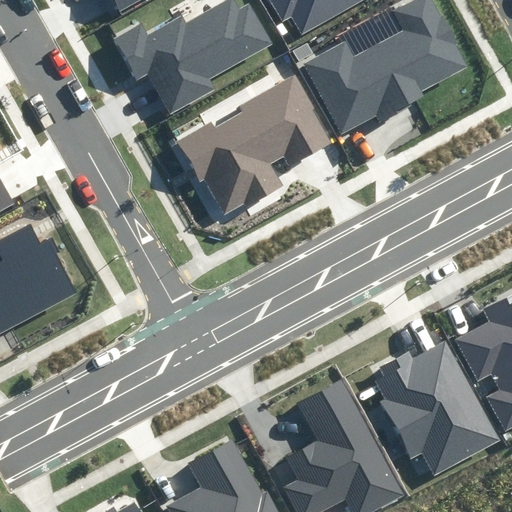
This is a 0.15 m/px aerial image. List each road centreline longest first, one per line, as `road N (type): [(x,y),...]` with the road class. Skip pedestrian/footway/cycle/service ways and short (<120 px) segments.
road 1 (residential): [(5,0),(203,346)]
road 2 (tertiary): [(511,182),(203,346)]
road 3 (tertiary): [(203,346),(2,449)]
